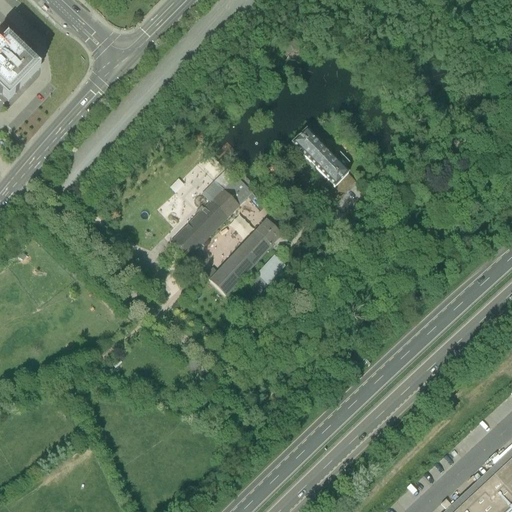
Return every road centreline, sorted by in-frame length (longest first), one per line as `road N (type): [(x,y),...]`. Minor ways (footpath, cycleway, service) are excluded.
road 1 (motorway): [(511,257),(245,511)]
road 2 (motorway): [(277,511),(511,289)]
road 3 (secondary): [(0,203),(120,63)]
